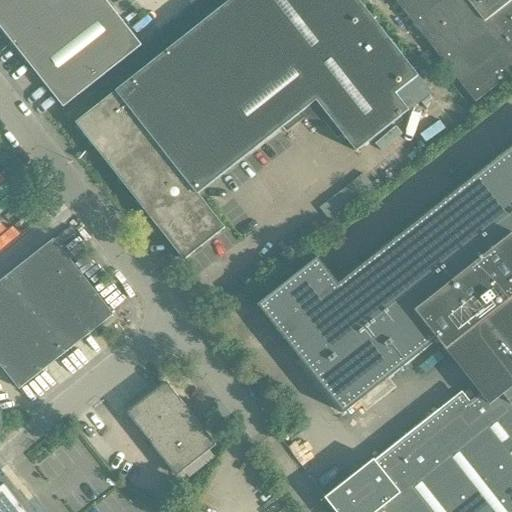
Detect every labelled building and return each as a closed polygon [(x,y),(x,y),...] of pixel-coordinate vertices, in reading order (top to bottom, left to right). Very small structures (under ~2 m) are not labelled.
[(0,0),(0,28),(63,108),(142,46),(105,0),(0,0)] [(357,0),(231,0),(75,124),(141,207),(142,208),(159,229),(159,230),(184,261),(225,229),(198,195),(282,128),(316,102),(343,136),(356,153),(409,111),(396,94),(418,77),(357,0)] [(511,0),(393,0),(475,103),(511,73),(511,0)] [(511,511),(511,147),(338,285),(317,259),(258,306),(344,414),(438,340),(446,351),(447,351),(480,393),(470,402),(461,391),(374,460),(326,499),(336,511),(511,511)] [(0,282),(0,366),(19,390),(113,315),(53,240),(0,282)] [(128,414),(143,433),(177,476),(215,446),(166,384),(128,414)] [(33,511),(2,472),(0,473),(0,511),(33,511)]
